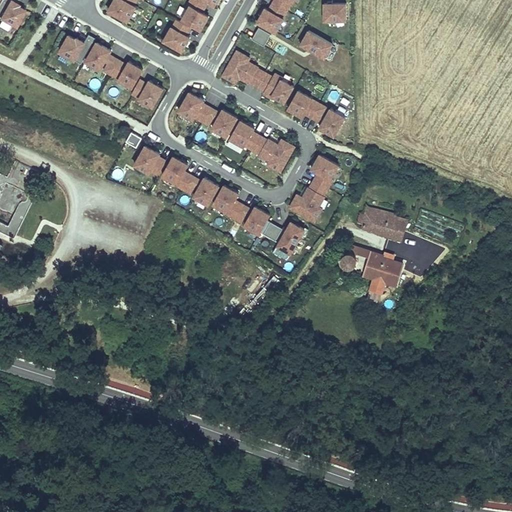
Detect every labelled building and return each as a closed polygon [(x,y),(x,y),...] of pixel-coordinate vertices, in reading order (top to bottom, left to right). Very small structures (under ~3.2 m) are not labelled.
[(0,0),(0,19),(12,26),(21,9),(14,5),(15,4),(8,0),(0,0)] [(133,7),(131,5),(134,0),(111,0),(105,10),(125,21),(133,7)] [(199,31),(207,17),(200,13),(204,5),(195,0),(188,0),(186,5),(188,6),(180,20),(199,31)] [(291,5),(293,0),(273,0),(271,3),(286,11),(290,4),(291,5)] [(282,20),(281,19),(286,11),(271,3),(267,11),(263,9),(255,23),(274,34),(282,20)] [(346,21),(347,4),(325,4),(325,20),(346,21)] [(177,51),(186,36),(183,34),(186,27),(173,19),(169,26),(168,25),(159,40),(177,51)] [(269,35),(257,28),(250,40),(262,47),(269,35)] [(323,59),(331,45),(307,32),(299,46),(323,59)] [(65,35),(56,52),(78,65),(93,39),(86,35),(81,42),(74,38),(73,39),(65,35)] [(94,42),(82,62),(97,70),(102,62),(106,55),(108,51),(94,42)] [(254,88),(263,74),(255,69),(255,68),(246,62),(247,59),(234,52),(220,77),(234,85),(237,80),(246,85),(247,84),(254,88)] [(108,75),(116,61),(109,57),(101,72),(108,75)] [(140,70),(126,62),(124,65),(116,61),(108,75),(117,80),(116,81),(129,89),(140,70)] [(292,88),(279,81),(281,79),(273,74),(271,78),(263,74),(254,88),(262,93),(261,95),(269,99),(270,97),(282,104),(292,88)] [(145,85),(137,80),(128,95),(137,99),(136,100),(150,108),(160,89),(146,81),(145,85)] [(309,120),(318,105),(310,101),(311,100),(297,92),(286,110),(300,118),(302,115),(309,120)] [(200,122),(208,108),(200,104),(202,101),(187,93),(176,112),(191,120),(192,118),(200,122)] [(321,116),(325,110),(318,105),(309,120),(317,124),(321,116)] [(211,120),(215,113),(208,108),(200,122),(207,127),(211,120)] [(224,138),(235,119),(221,110),(218,114),(214,122),(210,129),(224,138)] [(332,138),(343,119),(329,110),(325,118),(320,126),(318,130),(332,138)] [(250,152),(258,137),(250,133),(252,130),(238,121),(227,140),(241,148),(242,147),(250,152)] [(133,149),(138,139),(128,133),(123,143),(133,149)] [(278,174),(293,148),(278,140),(275,145),(265,140),(265,141),(258,137),(250,152),(256,155),(256,157),(265,162),(263,165),(278,174)] [(155,176),(163,162),(156,158),(157,155),(143,147),(132,165),(146,174),(148,172),(155,176)] [(328,181),(336,167),(318,156),(309,171),(316,174),(311,182),(326,191),(330,183),(328,181)] [(181,191),(189,177),(181,172),(185,166),(170,157),(160,176),(174,185),(173,187),(181,191)] [(35,170),(20,163),(13,178),(27,185),(35,170)] [(192,189),(197,181),(189,177),(181,191),(188,196),(192,189)] [(206,206),(216,187),(202,179),(200,183),(195,190),(191,198),(206,206)] [(317,209),(322,199),(321,198),(326,191),(311,182),(307,190),(306,189),(300,199),(295,196),(287,209),(312,224),(320,211),(317,209)] [(240,206),(232,202),(236,195),(221,187),(211,206),(225,214),(224,216),(232,221),(240,206)] [(243,218),(248,210),(240,206),(232,221),(239,225),(243,218)] [(257,235),(267,217),(253,208),(251,212),(246,220),(242,227),(257,235)] [(361,216),(358,223),(362,224),(361,229),(401,240),(406,221),(396,218),(395,222),(366,214),(364,217),(361,216)] [(273,243),(280,231),(268,224),(260,236),(273,243)] [(289,256),(303,232),(288,224),(275,247),(289,256)] [(343,257),(342,259),(343,262),(344,263),(347,264),(351,264),(354,262),(355,259),(356,256),(369,259),(364,276),(374,279),(375,274),(376,274),(386,277),(385,282),(395,285),(401,263),(381,258),(381,255),(351,246),(350,252),(349,253),(346,254),(344,255),(343,257)]
